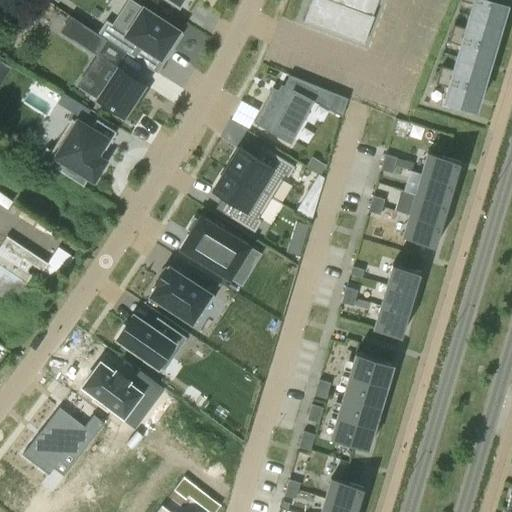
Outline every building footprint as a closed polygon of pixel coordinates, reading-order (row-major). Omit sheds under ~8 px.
[(372,16),(371,15),(376,0),(309,0),(301,20),(315,26),(315,25),(348,37),(347,39),(361,44),(372,16)] [(500,25),(506,5),(507,0),(460,0),(472,4),(468,16),(465,28),(453,24),(451,33),(448,42),(459,45),(456,57),(452,69),(441,66),(438,74),(436,83),(447,87),(443,100),(455,103),(454,108),(473,114),(474,114),(482,87),(488,67),(494,46),(500,25)] [(106,20),(97,33),(107,40),(133,57),(140,45),(160,59),(169,46),(173,49),(183,34),(166,23),(143,7),(126,33),(106,20)] [(96,56),(107,40),(97,33),(82,23),(71,39),(96,56)] [(149,88),(110,63),(90,94),(123,116),(135,97),(140,100),(149,88)] [(253,123),(291,143),(320,87),(289,75),(280,91),(272,87),(253,123)] [(342,117),(348,98),(347,98),(336,94),(336,93),(334,97),(328,109),(342,117)] [(90,130),(71,118),(50,152),(93,178),(103,161),(95,156),(105,139),(110,143),(116,132),(96,120),(90,130)] [(239,147),(226,169),(271,197),(284,176),(288,178),(295,166),(261,145),(255,156),(239,147)] [(427,152),(421,173),(454,183),(460,162),(427,152)] [(382,162),(394,165),(397,158),(385,154),(382,162)] [(312,158),(307,166),(320,174),(325,166),(312,158)] [(394,165),(382,162),(380,170),(392,173),(394,165)] [(226,169),(212,191),(227,201),(221,212),(254,232),(262,220),(258,218),(271,197),(226,169)] [(421,173),(415,194),(447,204),(454,183),(421,173)] [(318,175),(307,193),(317,199),(324,178),(318,175)] [(447,204),(415,194),(408,215),(441,225),(447,204)] [(370,203),(382,207),(384,199),(373,196),(370,203)] [(382,207),(370,203),(368,211),(380,215),(382,207)] [(441,225),(408,215),(402,236),(435,246),(441,225)] [(192,231),(182,248),(229,277),(248,246),(201,217),(198,221),(194,219),(188,229),(192,231)] [(47,263),(7,236),(0,246),(0,302),(4,297),(18,306),(36,279),(49,288),(60,271),(63,274),(74,258),(57,247),(47,263)] [(299,256),(302,245),(291,241),(287,253),(299,256)] [(386,285),(414,293),(420,272),(392,264),(386,285)] [(364,270),(352,266),(350,274),(361,277),(364,270)] [(214,297),(169,267),(167,269),(165,268),(155,283),(158,284),(150,295),(196,325),(214,297)] [(414,293),(386,285),(380,306),(407,314),(414,293)] [(343,295),(355,298),(358,290),(346,287),(343,295)] [(355,298),(343,295),(341,302),(353,306),(355,298)] [(407,314),(380,306),(373,327),(401,336),(407,314)] [(133,316),(117,339),(134,351),(133,353),(147,363),(149,361),(163,372),(186,339),(157,318),(150,328),(133,316)] [(343,395),(380,406),(393,363),(355,352),(349,374),(343,395)] [(100,362),(82,386),(97,397),(95,399),(107,408),(109,406),(123,416),(135,401),(146,409),(159,391),(142,379),(135,388),(127,382),(129,379),(117,370),(114,373),(100,362)] [(316,387),(328,391),(330,383),(319,379),(316,387)] [(328,391),(316,387),(314,395),(326,398),(328,391)] [(380,406),(343,395),(330,437),(368,448),(374,426),(380,406)] [(309,412),(320,415),(323,407),(311,404),(309,412)] [(59,407),(22,454),(48,475),(70,446),(80,454),(104,423),(93,415),(84,426),(59,407)] [(320,415),(309,412),(306,420),(318,423),(320,415)] [(301,439),(312,442),(315,434),(303,431),(301,439)] [(312,442),(301,439),(298,447),(310,450),(312,442)] [(196,486),(183,476),(173,489),(186,499),(196,486)] [(324,498),(357,508),(364,487),(331,477),(324,498)] [(286,487),(298,491),(300,483),(288,479),(286,487)] [(298,491),(286,487),(284,495),(296,498),(298,491)] [(356,511),(357,508),(324,498),(320,511),(356,511)]
